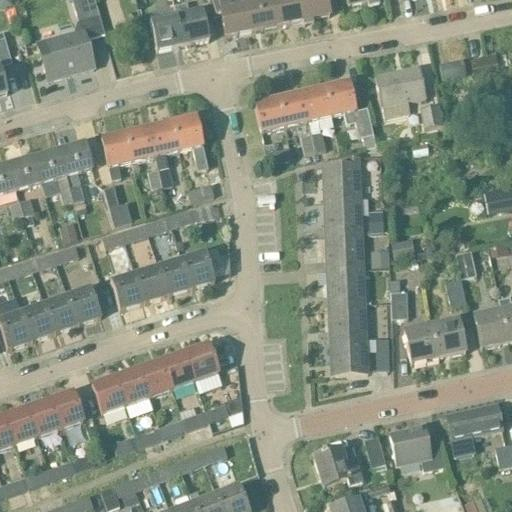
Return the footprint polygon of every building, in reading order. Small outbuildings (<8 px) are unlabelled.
[(70,0),(77,24),(99,18),(94,0),(70,0)] [(208,0),(212,14),(219,13),(226,41),(250,36),(245,9),(242,0),(208,0)] [(242,0),(245,9),(250,36),(276,31),(270,2),(259,4),(258,0),(242,0)] [(269,0),(270,2),(276,31),(302,25),(296,0),(269,0)] [(296,0),(302,25),(330,19),(325,0),(296,0)] [(347,0),(349,8),(368,4),(369,8),(379,6),(378,2),(380,2),(386,0),(347,0)] [(174,9),(175,19),(176,19),(182,50),(209,44),(203,14),(189,17),(187,7),(174,9)] [(176,19),(175,19),(149,25),(156,55),(182,50),(176,19)] [(73,37),(37,47),(47,85),(94,72),(86,44),(83,34),(73,37)] [(0,99),(8,97),(0,70),(12,67),(3,36),(0,36),(0,99)] [(471,63),(475,81),(475,83),(500,78),(499,76),(495,58),(471,63)] [(464,78),(461,65),(440,70),(442,83),(464,78)] [(380,112),(381,112),(384,124),(410,119),(408,106),(426,103),(419,71),(374,80),(380,112)] [(349,86),(325,91),(332,121),(334,128),(346,126),(344,118),(355,116),(349,86)] [(325,91),(301,97),(308,127),(311,138),(321,136),(318,124),(332,121),(325,91)] [(301,97),(277,102),(284,132),(308,127),(301,97)] [(284,132),(277,102),(253,108),(260,138),(284,132)] [(438,108),(419,112),(423,133),(442,129),(438,108)] [(195,120),(171,126),(178,156),(192,153),(197,176),(208,173),(202,151),(195,120)] [(171,126),(148,132),(155,162),(158,172),(162,190),(174,187),(170,171),(169,172),(166,159),(178,156),(171,126)] [(132,167),(155,162),(148,132),(125,137),(132,167)] [(321,136),(311,138),(316,156),(326,154),(322,136),(321,136)] [(108,173),(109,172),(111,185),(121,183),(118,170),(132,167),(125,137),(101,143),(108,173)] [(316,157),(316,156),(311,138),(300,141),(305,159),(316,157)] [(373,140),(361,142),(364,154),(375,151),(373,140)] [(84,146),(58,153),(66,180),(92,173),(84,146)] [(277,154),(275,147),(264,149),(268,168),(278,165),(279,166),(292,163),(289,151),(277,154)] [(58,153),(33,161),(41,188),(55,184),(59,197),(62,210),(64,209),(73,207),(74,207),(69,192),(66,180),(58,153)] [(33,161),(8,168),(16,195),(41,188),(33,161)] [(322,169),(323,204),(360,203),(359,161),(346,162),(347,168),(322,169)] [(0,199),(16,195),(8,168),(0,170),(0,199)] [(162,190),(158,172),(148,175),(152,193),(162,190)] [(71,191),(69,192),(74,207),(84,204),(80,189),(71,191)] [(210,189),(187,196),(191,208),(214,201),(210,189)] [(104,194),(110,217),(114,232),(131,227),(126,207),(118,209),(113,191),(103,193),(104,194)] [(511,215),(511,192),(484,198),(488,220),(511,215)] [(30,203),(19,206),(23,221),(24,221),(31,219),(34,218),(30,203)] [(360,203),(323,204),(325,239),(362,238),(360,203)] [(19,206),(8,209),(12,224),(23,221),(19,206)] [(192,215),(172,221),(175,231),(195,226),(192,215)] [(31,219),(24,221),(26,230),(33,228),(31,219)] [(382,219),(369,219),(370,238),(383,237),(382,219)] [(168,222),(145,229),(148,241),(172,233),(168,222)] [(73,228),(59,232),(64,249),(78,245),(73,228)] [(145,229),(121,236),(124,248),(148,241),(145,229)] [(124,248),(121,236),(102,243),(106,254),(124,248)] [(362,238),(325,239),(326,275),(363,273),(362,238)] [(411,245),(391,248),(394,265),(414,261),(411,245)] [(75,250),(52,258),(56,269),(79,262),(75,250)] [(506,250),(489,253),(491,263),(508,259),(506,250)] [(460,283),(460,284),(476,281),(471,255),(455,259),(460,283)] [(205,256),(181,263),(191,294),(214,286),(205,256)] [(371,257),(372,273),(388,272),(387,256),(371,257)] [(56,269),(52,258),(32,264),(36,276),(56,269)] [(181,263),(157,271),(167,301),(191,294),(181,263)] [(28,265),(9,271),(12,283),(32,276),(28,265)] [(157,271),(134,278),(143,308),(167,301),(157,271)] [(5,273),(0,274),(0,286),(9,284),(5,273)] [(363,273),(326,275),(327,310),(365,308),(363,273)] [(143,308),(134,278),(110,285),(119,316),(143,308)] [(460,284),(460,283),(445,287),(450,313),(466,309),(460,284)] [(399,285),(390,286),(391,298),(400,298),(399,285)] [(90,291),(67,300),(77,330),(101,321),(90,291)] [(391,298),(392,323),(407,323),(406,298),(400,298),(391,298)] [(67,300),(43,308),(54,338),(77,330),(67,300)] [(510,301),(499,304),(507,347),(511,346),(511,310),(511,311),(510,301)] [(0,308),(0,334),(7,354),(30,346),(20,316),(21,316),(16,303),(0,308)] [(43,308),(21,316),(20,316),(30,346),(54,338),(43,308)] [(365,308),(327,310),(329,345),(366,343),(365,308)] [(501,313),(473,319),(480,353),(507,347),(501,313)] [(458,323),(430,329),(438,363),(465,357),(458,323)] [(438,363),(430,329),(403,335),(410,369),(438,363)] [(366,343),(329,345),(330,380),(368,378),(366,343)] [(208,348),(184,356),(195,386),(218,378),(208,348)] [(184,356),(161,364),(172,395),(195,386),(184,356)] [(388,358),(376,358),(377,375),(389,374),(388,358)] [(161,364),(137,373),(148,403),(172,395),(161,364)] [(137,373),(114,381),(125,411),(148,403),(137,373)] [(125,411),(114,381),(91,389),(101,419),(125,411)] [(73,396),(49,404),(60,434),(83,426),(73,396)] [(49,404),(26,412),(36,442),(60,434),(49,404)] [(225,409),(206,416),(209,426),(228,419),(225,409)] [(450,446),(451,445),(454,462),(474,458),(471,441),(502,434),(497,410),(445,421),(450,446)] [(26,412),(2,420),(13,450),(36,442),(26,412)] [(209,426),(206,416),(182,425),(185,434),(209,426)] [(2,420),(0,421),(0,454),(13,450),(2,420)] [(179,426),(159,433),(162,443),(182,436),(179,426)] [(397,470),(420,465),(423,477),(433,474),(423,431),(390,439),(397,470)] [(162,443),(159,433),(136,441),(139,451),(162,443)] [(112,448),(116,460),(136,453),(132,441),(112,448)] [(371,472),(385,468),(378,441),(363,445),(371,472)] [(511,448),(495,452),(499,473),(511,470),(511,448)] [(223,451),(200,459),(204,469),(227,460),(223,451)] [(341,454),(340,453),(313,461),(323,492),(346,485),(349,491),(362,487),(357,472),(348,475),(345,467),(353,465),(354,461),(352,453),(348,451),(341,454)] [(106,465),(103,456),(95,459),(98,468),(106,465)] [(204,469),(200,459),(180,467),(184,476),(204,469)] [(74,476),(94,470),(91,460),(70,466),(74,476)] [(70,477),(67,467),(48,474),(51,484),(70,477)] [(177,468),(158,475),(162,485),(181,478),(177,468)] [(51,484),(48,474),(25,482),(28,493),(51,484)] [(154,476),(135,483),(139,493),(158,486),(154,476)] [(21,483),(1,490),(5,501),(25,494),(21,483)] [(132,485),(112,492),(99,497),(105,511),(119,511),(116,502),(135,495),(132,485)] [(388,487),(372,492),(374,500),(390,495),(388,487)] [(247,511),(238,488),(215,498),(220,511),(247,511)] [(220,511),(215,498),(192,507),(194,511),(220,511)] [(89,501),(69,508),(70,511),(89,511),(93,511),(89,501)] [(485,511),(481,501),(465,508),(466,511),(485,511)] [(360,511),(357,503),(329,511),(360,511)] [(397,511),(394,503),(386,505),(388,511),(397,511)]
